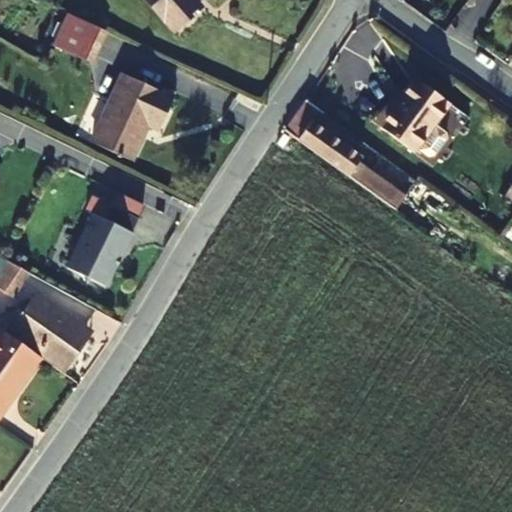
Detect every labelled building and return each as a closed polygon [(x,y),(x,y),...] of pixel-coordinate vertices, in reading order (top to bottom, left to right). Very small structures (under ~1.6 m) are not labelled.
[(144,0),(173,31),(200,8),(192,0),(144,0)] [(105,31),(69,14),(54,46),(91,63),(105,31)] [(175,97),(123,74),(92,142),(131,160),(149,125),(160,130),(175,97)] [(450,106),(415,80),(378,129),(413,155),(450,106)] [(285,133),(357,184),(365,172),(356,166),(359,158),(311,124),(318,113),(305,103),(285,133)] [(365,172),(357,184),(395,210),(403,199),(365,172)] [(66,270),(104,288),(135,219),(107,206),(100,221),(91,216),(66,270)] [(31,271),(8,260),(0,271),(0,285),(13,295),(31,271)] [(40,290),(9,332),(45,358),(65,372),(88,341),(84,338),(91,326),(40,290)] [(0,419),(45,358),(9,332),(0,325),(0,419)]
